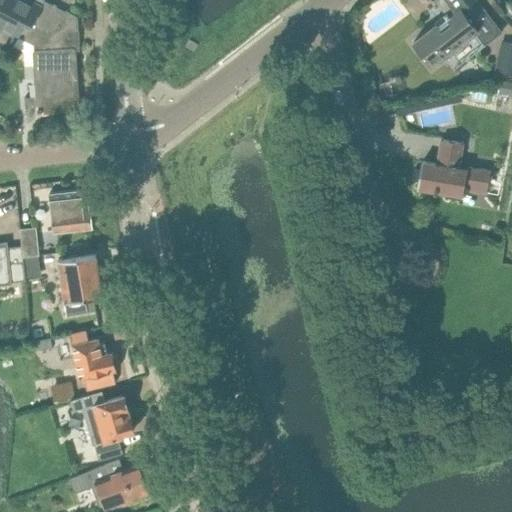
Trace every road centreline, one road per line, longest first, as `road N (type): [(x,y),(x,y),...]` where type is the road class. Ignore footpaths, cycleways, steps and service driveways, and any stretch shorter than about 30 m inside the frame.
road 1 (secondary): [(129,142),(150,291),(213,511)]
road 2 (residential): [(396,245),(372,202),(331,35),(314,13)]
road 3 (tertiary): [(314,13),(165,125),(129,142)]
road 4 (secondary): [(129,142),(125,0)]
road 5 (unclassified): [(0,159),(129,142)]
